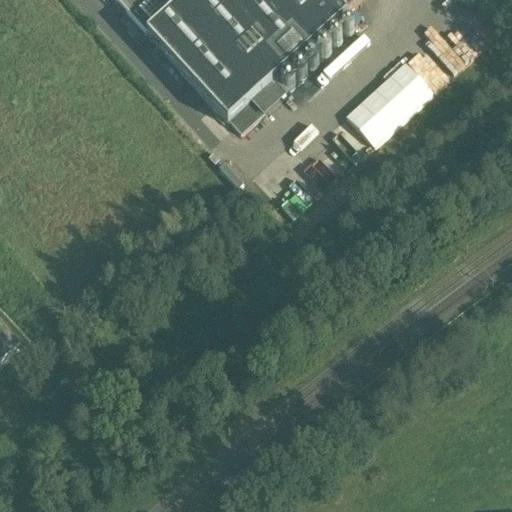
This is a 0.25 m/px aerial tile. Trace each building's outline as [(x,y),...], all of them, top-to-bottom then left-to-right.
[(109,0),(146,40),(190,0),(109,0)] [(190,0),(146,40),(227,130),(229,128),(253,106),(365,5),(365,0),(190,0)] [(387,86),(334,134),(348,150),(401,102),(387,86)] [(253,106),(229,128),(241,142),(266,120),(253,106)] [(0,373),(20,355),(0,333),(0,373)]
